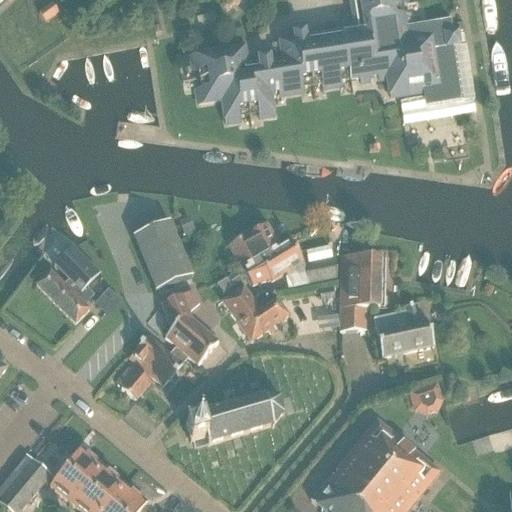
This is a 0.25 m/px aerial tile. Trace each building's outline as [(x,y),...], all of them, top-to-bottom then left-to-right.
[(459,49),(457,35),(454,35),(451,36),(449,23),(410,29),(408,16),(403,17),(401,8),(406,7),(405,0),(350,0),(352,7),(356,32),(313,39),(304,40),(303,30),(292,31),(293,37),(278,40),(282,63),(269,65),(268,55),(256,56),(258,68),(254,69),(247,70),(243,50),(190,59),(192,74),(197,73),(200,91),(195,92),(197,102),(197,107),(221,103),(225,127),(240,125),(239,120),(257,117),(258,122),(273,119),(272,114),(270,96),(278,94),(279,99),(283,98),(303,95),(302,90),(321,87),(321,92),(341,89),(340,84),(358,81),(359,86),(369,85),(368,80),(377,78),(378,83),(387,82),(390,101),(422,95),(425,111),(444,108),(462,105),(453,50),(459,49)] [(188,220),(175,225),(176,228),(182,241),(195,235),(188,220)] [(155,295),(191,280),(168,225),(132,240),(155,295)] [(239,273),(279,250),(266,228),(228,249),(239,273)] [(301,267),(289,245),(279,250),(239,273),(250,289),(268,283),(269,285),(301,267)] [(49,274),(35,288),(74,327),(89,313),(84,308),(88,303),(93,300),(86,292),(82,295),(98,278),(71,251),(54,268),(69,283),(63,288),(49,274)] [(335,281),(335,259),(303,266),(308,287),(335,281)] [(365,312),(378,312),(379,262),(340,261),(339,335),(364,334),(365,312)] [(235,274),(227,279),(233,289),(241,284),(235,274)] [(257,311),(256,308),(243,290),(221,305),(236,325),(257,311)] [(332,290),(318,291),(319,302),(333,301),(332,290)] [(107,292),(93,307),(94,308),(106,318),(119,303),(108,293),(107,292)] [(191,296),(160,308),(170,336),(162,345),(196,372),(216,347),(190,326),(188,320),(197,312),(191,296)] [(288,319),(272,297),(256,308),(257,311),(236,325),(250,345),(288,319)] [(373,323),(380,361),(433,350),(427,323),(420,325),(416,308),(401,311),(402,316),(373,323)] [(163,390),(181,368),(147,339),(128,362),(163,390)] [(127,372),(115,387),(135,404),(150,385),(132,370),(129,374),(127,372)] [(439,384),(409,392),(417,418),(446,409),(439,384)] [(207,448),(273,429),(285,417),(280,401),(263,398),(198,417),(200,423),(184,428),(189,446),(192,445),(194,451),(207,447),(207,448)] [(409,511),(439,476),(376,424),(335,474),(337,476),(334,480),(332,478),(310,504),(319,511),(409,511)] [(75,511),(103,511),(108,507),(124,488),(81,452),(49,490),(75,511)] [(0,508),(4,511),(21,511),(50,479),(26,458),(0,488),(0,508)] [(114,511),(140,511),(146,506),(124,488),(108,507),(114,511)]
